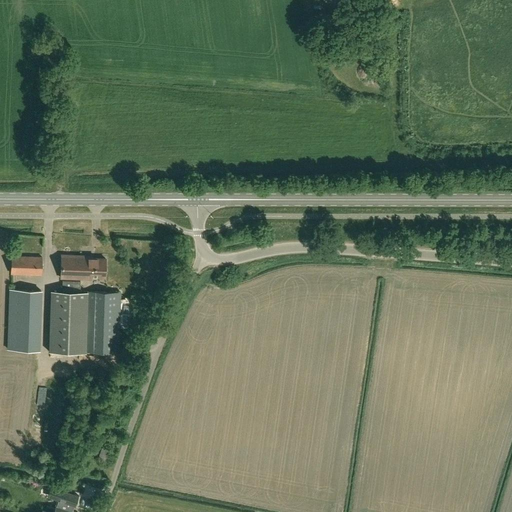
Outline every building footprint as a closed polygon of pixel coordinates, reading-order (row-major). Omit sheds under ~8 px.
[(418,0),(422,9),(443,0),(418,0)] [(356,34),(361,45),(372,39),(367,29),(356,34)] [(11,255),(10,274),(41,275),(42,256),(11,255)] [(92,256),(61,255),(60,278),(91,279),(91,277),(105,277),(105,258),(92,258),(92,256)] [(41,308),(42,290),(9,289),(9,307),(41,308)] [(85,352),(87,292),(51,291),(49,351),(85,352)] [(119,353),(120,292),(87,291),(87,292),(85,352),(119,353)] [(108,462),(111,451),(102,448),(98,459),(108,462)] [(55,481),(53,485),(68,490),(70,483),(55,481)] [(59,500),(54,511),(74,511),(72,511),(74,505),(59,500)]
